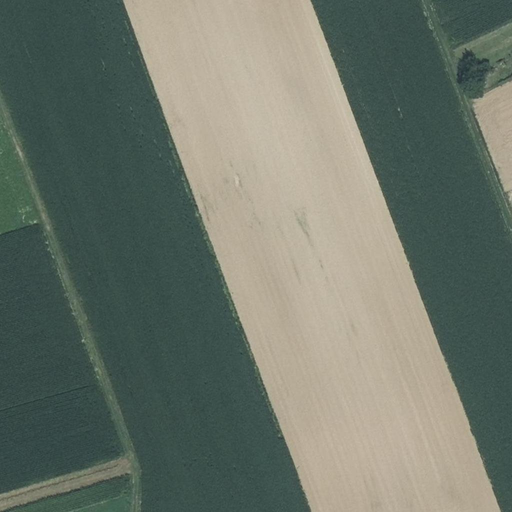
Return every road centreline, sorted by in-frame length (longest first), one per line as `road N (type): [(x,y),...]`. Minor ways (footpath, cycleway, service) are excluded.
road 1 (track): [(0,100),(137,468),(134,511)]
road 2 (track): [(511,218),(425,0)]
